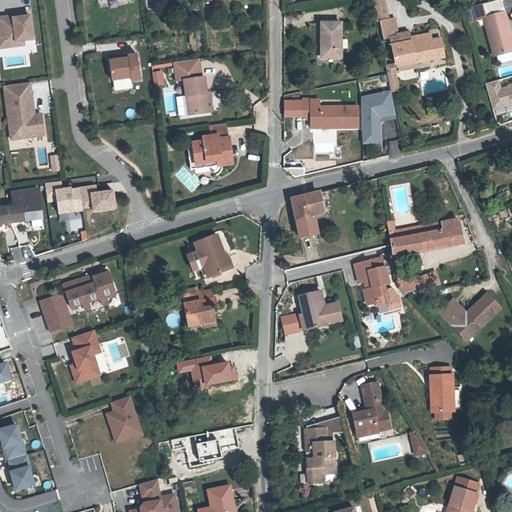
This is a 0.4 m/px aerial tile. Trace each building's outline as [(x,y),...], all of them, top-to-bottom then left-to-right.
[(383,0),(371,0),(376,23),(380,22),(388,20),(383,0)] [(507,16),(502,0),(500,0),(486,4),(488,11),(483,13),(485,22),(507,16)] [(488,11),(486,4),(472,7),(477,25),(483,23),(483,22),(485,22),(483,13),(488,11)] [(0,17),(0,35),(2,35),(3,48),(24,45),(23,41),(33,40),(30,16),(13,18),(13,16),(0,17)] [(493,60),(511,56),(507,41),(511,39),(511,38),(507,16),(485,22),(483,22),(483,23),(493,60)] [(388,20),(380,22),(383,38),(389,37),(395,64),(395,65),(414,61),(415,64),(443,57),(439,40),(432,41),(412,46),(410,39),(409,32),(398,35),(394,18),(388,20)] [(320,25),(319,58),(339,59),(340,25),(320,25)] [(430,34),(410,39),(412,46),(432,41),(430,34)] [(130,79),(131,83),(140,82),(138,56),(129,56),(130,59),(111,61),(113,81),(130,79)] [(212,60),(201,62),(202,70),(213,68),(212,60)] [(415,69),(415,64),(414,61),(395,65),(397,73),(415,69)] [(214,78),(213,68),(202,70),(201,62),(188,63),(189,81),(197,80),(214,78)] [(395,64),(385,66),(386,73),(391,72),(394,73),(397,73),(395,65),(395,64)] [(386,73),(390,92),(398,90),(394,73),(391,72),(386,73)] [(161,74),(152,75),(154,88),(163,87),(161,74)] [(214,78),(197,80),(201,117),(221,115),(218,94),(216,78),(214,78)] [(498,79),(484,83),(492,113),(511,107),(511,83),(501,87),(498,79)] [(16,140),(44,136),(42,119),(32,121),(31,116),(34,116),(29,83),(3,86),(6,105),(11,105),(16,140)] [(218,94),(221,115),(227,114),(225,93),(218,94)] [(301,116),(308,116),(309,129),(339,126),(337,107),(319,108),(318,102),(308,102),(308,99),(300,100),(301,116)] [(11,140),(16,140),(11,105),(6,105),(11,140)] [(382,128),(395,126),(391,108),(383,109),(384,114),(378,115),(379,123),(381,123),(382,128)] [(226,124),(212,126),(213,132),(221,131),(221,136),(228,135),(226,124)] [(220,168),(222,168),(231,167),(228,140),(218,142),(217,137),(202,139),(202,144),(192,145),(192,149),(194,165),(219,162),(220,168)] [(219,178),(222,168),(220,168),(219,162),(194,165),(192,149),(185,150),(187,173),(214,169),(213,171),(213,174),(213,176),(214,178),(217,178),(219,178)] [(58,154),(48,155),(51,171),(61,170),(58,154)] [(82,211),(80,185),(61,187),(61,181),(45,182),(46,201),(55,200),(56,214),(66,213),(67,220),(79,219),(79,211),(82,211)] [(12,193),(12,205),(39,202),(37,189),(12,193)] [(301,194),(297,196),(292,198),(300,232),(317,228),(313,211),(324,208),(319,189),(306,193),(301,194)] [(39,202),(12,205),(0,206),(0,224),(41,220),(39,202)] [(417,229),(386,236),(389,255),(460,238),(455,213),(447,215),(448,222),(417,229)] [(416,222),(417,229),(448,222),(447,215),(416,222)] [(390,218),(383,219),(385,229),(392,228),(390,218)] [(392,228),(385,229),(386,236),(417,229),(416,222),(392,228)] [(488,236),(494,251),(499,249),(493,234),(488,236)] [(214,239),(194,248),(200,262),(209,281),(227,272),(222,261),(224,260),(214,239)] [(376,257),(350,265),(355,283),(359,282),(361,289),(359,290),(363,304),(375,300),(373,295),(381,292),(383,297),(384,302),(388,300),(390,305),(397,303),(393,293),(387,286),(381,288),(379,283),(384,282),(376,257)] [(227,259),(224,260),(222,261),(227,272),(231,270),(227,259)] [(200,262),(197,264),(205,282),(209,281),(200,262)] [(403,265),(392,268),(395,288),(401,287),(413,283),(410,274),(406,275),(403,265)] [(435,267),(410,274),(413,283),(401,287),(407,292),(436,284),(434,277),(438,277),(435,267)] [(64,288),(71,309),(82,305),(88,303),(100,299),(101,300),(106,299),(115,296),(108,274),(85,281),(84,279),(71,283),(72,285),(64,288)] [(451,294),(438,306),(463,332),(495,300),(484,288),(464,307),(451,294)] [(201,298),(199,298),(200,302),(217,300),(215,290),(200,292),(201,298)] [(314,293),(297,298),(302,315),(304,315),(308,330),(324,326),(324,325),(337,322),(332,304),(319,308),(314,293)] [(61,295),(40,303),(50,332),(71,325),(61,295)] [(206,325),(207,328),(217,326),(213,309),(219,308),(217,300),(200,302),(187,305),(191,327),(206,325)] [(304,315),(302,315),(298,317),(302,332),(308,330),(304,315)] [(93,331),(72,338),(76,352),(72,353),(76,365),(78,370),(73,372),(76,383),(99,376),(93,355),(91,348),(97,346),(93,331)] [(113,365),(125,361),(117,339),(105,344),(113,365)] [(97,346),(91,348),(93,355),(100,353),(97,346)] [(426,371),(447,370),(446,362),(425,363),(426,371)] [(430,393),(431,405),(449,404),(447,370),(426,371),(428,393),(430,393)] [(381,423),(382,425),(394,423),(391,406),(388,407),(382,378),(363,382),(368,406),(353,409),(356,427),(381,423)] [(129,397),(111,403),(114,412),(106,415),(116,443),(142,434),(129,397)] [(430,405),(430,412),(449,411),(449,404),(431,405),(430,405)] [(17,421),(0,426),(0,444),(13,490),(35,484),(17,421)] [(324,423),(305,424),(305,445),(312,445),(312,456),(305,456),(305,480),(321,479),(321,469),(333,468),(332,436),(325,436),(324,423)] [(382,428),(382,425),(381,423),(356,427),(357,433),(382,428)] [(410,431),(415,449),(416,452),(429,448),(416,428),(410,431)] [(160,498),(156,480),(139,485),(141,498),(149,497),(150,503),(143,504),(140,509),(140,510),(129,511),(176,511),(174,495),(160,498)] [(461,511),(464,504),(468,506),(472,490),(450,483),(441,511),(461,511)] [(232,488),(212,492),(215,511),(233,511),(233,509),(236,509),(232,488)] [(353,511),(350,502),(333,508),(333,511),(353,511)]
